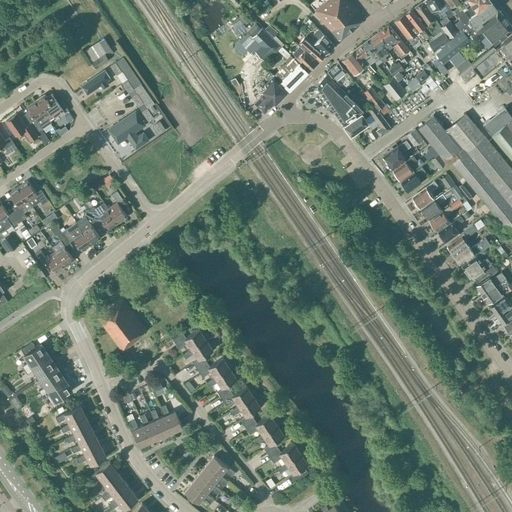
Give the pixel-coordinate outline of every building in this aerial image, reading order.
[(325,0),(314,10),(339,40),(359,24),(365,18),(350,0),(325,0)] [(443,0),(423,0),(431,11),(435,8),(441,16),(444,18),(448,15),(444,10),(446,9),(445,8),(448,6),(445,1),(443,0)] [(470,40),(482,30),(479,25),(487,18),(487,17),(497,8),(491,0),(463,22),(461,19),(454,23),(460,31),(464,35),(465,34),(470,40)] [(463,22),(491,0),(490,0),(461,0),(464,3),(462,4),(461,5),(454,10),(461,19),(463,22)] [(422,1),(414,6),(430,28),(432,27),(430,23),(435,19),(422,1)] [(449,17),(453,14),(448,6),(445,8),(446,9),(444,10),(448,15),(449,17)] [(425,25),(413,7),(405,13),(418,30),(434,50),(439,47),(449,39),(437,23),(433,27),(437,33),(432,37),(433,38),(428,42),(425,38),(429,36),(422,27),(425,25)] [(494,44),(511,30),(511,26),(497,8),(487,17),(487,18),(479,25),(482,30),(483,29),(494,44)] [(244,25),(253,18),(245,11),(238,16),(239,17),(243,23),(244,25)] [(417,30),(405,13),(394,20),(415,47),(421,42),(433,58),(431,60),(436,66),(442,61),(437,55),(434,50),(418,30),(417,30)] [(239,17),(230,23),(234,29),(243,23),(239,17)] [(448,37),(457,31),(449,20),(440,26),(448,37)] [(252,37),(261,28),(255,22),(246,31),(252,37)] [(388,24),(377,32),(383,40),(382,44),(387,51),(386,49),(390,46),(394,50),(395,49),(402,57),(406,54),(404,52),(408,49),(400,38),(400,39),(388,24)] [(293,38),(299,28),(293,25),(288,35),(293,38)] [(314,42),(325,54),(334,45),(318,28),(313,32),(319,38),(314,42)] [(265,58),(279,45),(263,29),(254,37),(262,45),(257,50),(265,58)] [(437,55),(442,61),(443,63),(470,40),(465,34),(464,35),(460,31),(449,39),(439,47),(442,51),(437,55)] [(282,45),(287,41),(279,32),(274,37),(282,45)] [(386,59),(383,54),(387,51),(382,44),(383,40),(377,32),(369,38),(376,47),(376,52),(379,57),(381,61),(383,60),(384,61),(386,59)] [(504,58),(511,68),(511,67),(511,34),(495,47),(493,45),(471,63),(470,64),(460,71),(458,73),(465,82),(478,72),(481,76),(504,58)] [(319,60),(325,54),(307,36),(300,41),(319,60)] [(104,37),(84,51),(91,61),(92,61),(104,52),(105,52),(107,56),(114,52),(104,37)] [(361,44),(374,60),(377,64),(381,61),(379,57),(376,52),(376,47),(369,38),(361,44)] [(353,50),(365,64),(373,73),(375,71),(369,63),(374,60),(361,44),(353,50)] [(309,69),(317,62),(301,45),(293,53),(309,69)] [(439,47),(434,50),(437,55),(442,51),(439,47)] [(341,59),(357,78),(362,74),(359,69),(365,64),(353,50),(341,59)] [(92,61),(91,61),(96,68),(109,59),(107,56),(105,52),(104,52),(92,61)] [(275,74),(289,88),(307,72),(295,58),(294,58),(290,54),(287,57),(287,62),(285,64),(283,63),(281,66),(281,68),(275,74)] [(122,58),(115,62),(134,89),(141,85),(122,58)] [(471,63),(467,58),(457,67),(460,71),(470,64),(471,63)] [(349,74),(339,61),(328,70),(340,82),(340,81),(345,87),(353,80),(349,74)] [(115,62),(110,65),(129,93),(134,89),(115,62)] [(383,84),(395,99),(407,90),(404,87),(398,79),(403,75),(400,71),(404,69),(398,62),(390,69),(395,76),(383,84)] [(443,74),(448,70),(442,62),(437,66),(443,74)] [(429,75),(434,71),(427,63),(422,67),(423,68),(429,75)] [(502,67),(498,70),(503,76),(507,73),(502,67)] [(416,74),(421,81),(429,75),(423,68),(416,74)] [(508,87),(511,83),(511,68),(507,73),(503,76),(493,84),(501,93),(508,87)] [(106,83),(110,81),(104,71),(81,86),(87,96),(100,87),(102,91),(109,87),(106,83)] [(274,105),(288,89),(271,72),(267,76),(270,79),(265,84),(267,86),(261,92),(264,94),(261,97),(260,96),(254,102),(265,113),(273,104),(274,105)] [(341,88),(326,74),(318,84),(318,87),(343,124),(363,109),(353,100),(341,88)] [(408,83),(404,87),(407,90),(409,94),(414,90),(408,83)] [(141,85),(134,89),(148,108),(153,116),(158,113),(152,105),(153,104),(141,85)] [(364,100),(368,105),(372,102),(372,103),(373,103),(382,114),(388,109),(370,86),(363,91),(368,97),(364,100)] [(119,87),(93,104),(99,112),(125,95),(119,87)] [(134,89),(129,93),(142,112),(148,108),(134,89)] [(36,100),(51,122),(50,119),(59,113),(60,116),(65,113),(64,111),(59,103),(58,102),(53,105),(45,94),(36,100)] [(106,125),(133,107),(127,99),(101,116),(106,125)] [(35,118),(30,121),(31,123),(37,132),(51,122),(36,100),(27,106),(35,118)] [(62,101),(59,103),(64,111),(67,109),(62,101)] [(354,118),(344,125),(351,134),(367,123),(364,117),(371,112),(381,126),(376,129),(381,135),(391,127),(381,114),(382,114),(373,103),(372,103),(354,117),(354,118)] [(504,106),(483,123),(511,158),(511,116),(511,117),(504,106)] [(148,108),(142,112),(149,122),(154,118),(153,116),(148,108)] [(135,111),(107,130),(117,146),(127,140),(135,152),(149,142),(143,133),(138,137),(135,132),(144,126),(135,111)] [(38,134),(37,132),(31,123),(26,126),(17,113),(6,120),(16,135),(22,131),(29,141),(38,134)] [(70,113),(65,116),(69,122),(74,119),(73,118),(70,113)] [(459,147),(433,115),(418,127),(446,160),(449,158),(511,234),(511,169),(483,135),(466,149),(462,144),(459,147)] [(423,138),(415,128),(406,135),(414,145),(423,138)] [(375,130),(370,134),(373,139),(379,135),(375,130)] [(8,153),(17,147),(10,137),(5,140),(0,133),(0,146),(2,144),(8,153)] [(410,144),(406,139),(383,155),(387,161),(386,164),(388,167),(391,167),(392,168),(406,157),(401,150),(410,144)] [(423,154),(427,160),(434,155),(429,149),(423,154)] [(440,167),(445,163),(439,153),(433,157),(440,167)] [(397,178),(399,178),(400,179),(412,170),(407,163),(409,162),(410,164),(416,159),(413,155),(393,170),(396,173),(395,175),(397,178)] [(407,189),(408,191),(421,182),(415,175),(417,174),(418,175),(424,170),(421,166),(401,181),(404,184),(403,187),(405,189),(407,189)] [(108,185),(115,181),(110,174),(103,179),(108,185)] [(454,183),(447,174),(440,179),(447,188),(454,183)] [(19,186),(28,200),(34,196),(38,202),(42,199),(44,203),(49,200),(43,190),(38,194),(28,180),(19,186)] [(417,205),(419,205),(420,207),(433,196),(428,190),(430,189),(431,190),(437,185),(434,180),(412,196),(415,200),(414,202),(417,205)] [(459,185),(469,198),(476,192),(466,180),(459,185)] [(425,217),(428,217),(428,218),(441,208),(436,201),(438,200),(439,202),(445,197),(446,197),(452,193),(454,195),(460,191),(455,184),(442,193),(442,192),(421,208),(424,212),(423,214),(425,217)] [(26,217),(23,212),(32,206),(28,200),(19,186),(9,192),(15,200),(10,203),(21,220),(26,217)] [(108,208),(118,222),(127,216),(119,204),(124,201),(117,190),(112,194),(117,201),(108,208)] [(429,220),(432,224),(431,226),(433,228),(435,228),(437,230),(449,220),(446,214),(466,200),(463,195),(429,220)] [(5,206),(0,199),(0,219),(0,220),(6,229),(12,225),(13,226),(21,220),(10,203),(5,206)] [(467,210),(472,207),(466,200),(462,203),(467,210)] [(94,206),(89,209),(96,220),(101,217),(109,228),(118,222),(108,208),(104,201),(96,207),(95,206),(94,207),(94,206)] [(85,215),(76,221),(82,229),(91,244),(101,237),(91,223),(96,220),(89,209),(84,213),(85,215)] [(54,212),(50,215),(53,220),(58,217),(54,212)] [(444,240),(445,242),(458,232),(453,226),(454,225),(453,224),(455,222),(456,224),(463,219),(460,215),(438,231),(440,235),(440,237),(441,240),(444,240)] [(82,250),(91,244),(82,229),(76,221),(62,231),(69,242),(74,238),(82,250)] [(49,226),(55,235),(62,231),(55,222),(49,226)] [(463,232),(447,245),(454,254),(468,243),(464,238),(476,229),(472,223),(462,231),(463,232)] [(64,245),(69,242),(62,231),(57,235),(61,240),(60,240),(59,241),(52,246),(55,251),(65,266),(74,259),(64,245)] [(17,245),(10,235),(7,237),(11,243),(6,246),(9,250),(17,245)] [(479,249),(480,250),(482,249),(490,243),(484,236),(471,247),(468,243),(454,254),(460,263),(477,251),(479,249)] [(32,237),(27,240),(32,247),(37,244),(32,237)] [(56,272),(65,266),(55,251),(46,257),(40,249),(35,253),(43,263),(47,260),(56,272)] [(462,265),(472,279),(474,278),(478,282),(490,273),(491,274),(497,270),(487,257),(482,261),(479,257),(485,252),(482,249),(480,250),(462,265)] [(489,276),(476,286),(482,294),(506,277),(502,271),(494,276),(495,278),(492,280),(489,276)] [(506,277),(482,294),(488,303),(501,293),(498,288),(500,287),(501,288),(505,285),(509,282),(506,277)] [(491,306),(497,314),(511,303),(511,296),(511,297),(510,299),(508,301),(505,297),(504,297),(504,296),(491,306)] [(123,298),(97,317),(122,350),(125,349),(126,351),(128,349),(127,347),(141,337),(139,335),(146,330),(123,298)] [(511,303),(497,314),(503,323),(511,316),(511,303)] [(179,348),(187,342),(191,348),(206,338),(209,336),(208,334),(207,334),(206,332),(203,334),(199,328),(186,337),(182,332),(172,339),(179,348)] [(210,344),(206,338),(191,348),(183,354),(186,358),(194,352),(198,358),(193,362),(198,369),(208,362),(203,355),(213,348),(216,346),(215,344),(214,344),(212,342),(210,344)] [(29,361),(22,365),(25,369),(48,354),(41,342),(35,346),(32,341),(21,348),(24,353),(24,354),(29,361)] [(48,354),(25,369),(27,373),(34,369),(40,377),(56,366),(48,354)] [(211,371),(215,377),(230,367),(233,365),(232,362),(231,363),(229,361),(227,362),(223,356),(209,365),(208,362),(198,369),(203,377),(211,371)] [(45,385),(39,390),(41,394),(65,378),(56,366),(40,377),(45,385)] [(221,398),(231,391),(226,384),(237,377),(240,375),(238,372),(237,373),(236,371),(234,372),(230,367),(215,377),(206,382),(209,386),(218,381),(222,387),(216,390),(221,398)] [(65,378),(41,394),(44,398),(51,393),(55,400),(72,389),(65,378)] [(235,399),(239,405),(254,395),(257,393),(255,391),(254,392),(253,389),(251,391),(247,385),(233,394),(231,391),(221,398),(226,405),(235,399)] [(233,415),(241,409),(245,415),(240,419),(245,426),(255,420),(250,412),(260,405),(263,403),(262,401),(261,401),(260,399),(257,401),(254,395),(239,405),(230,411),(233,415)] [(58,422),(67,417),(69,423),(70,423),(85,415),(80,404),(64,412),(64,413),(56,417),(58,422)] [(165,415),(172,431),(182,426),(175,410),(169,413),(165,404),(160,406),(164,415),(165,415)] [(154,419),(161,435),(172,431),(165,415),(164,415),(159,417),(155,408),(150,410),(154,419)] [(144,424),(151,440),(161,435),(154,419),(148,422),(144,413),(140,415),(144,424)] [(258,428),(262,434),(277,424),(280,422),(279,420),(278,420),(277,418),(274,419),(270,413),(257,422),(255,420),(245,426),(250,434),(258,428)] [(72,427),(75,433),(90,425),(85,415),(70,423),(69,423),(61,427),(63,432),(72,427)] [(133,429),(140,445),(151,440),(144,424),(138,427),(134,418),(129,420),(133,429)] [(281,429),(277,424),(262,434),(254,439),(257,444),(265,438),(269,444),(264,447),(269,455),(279,448),(274,441),(284,434),(287,432),(286,429),(285,430),(283,428),(281,429)] [(75,433),(66,437),(68,442),(77,437),(80,443),(96,435),(90,425),(75,433)] [(74,452),(82,448),(85,453),(101,445),(96,435),(80,443),(71,447),(74,452)] [(282,456),(286,462),(301,452),(304,450),(303,448),(302,449),(300,446),(298,448),(294,442),(281,451),(279,448),(269,455),(274,462),(282,456)] [(85,453),(76,458),(79,462),(88,458),(91,464),(106,455),(101,445),(85,453)] [(286,462),(277,468),(280,472),(289,466),(293,472),(289,474),(293,480),(303,473),(299,468),(308,463),(308,462),(311,460),(309,458),(308,459),(307,456),(305,458),(301,452),(286,462)] [(220,474),(224,470),(232,476),(235,472),(227,465),(214,454),(206,464),(220,474)] [(91,482),(99,476),(103,481),(117,470),(110,461),(96,471),(96,472),(88,478),(91,482)] [(213,483),(217,478),(225,485),(228,481),(220,474),(206,464),(199,472),(213,483)] [(103,481),(95,487),(98,491),(106,485),(110,490),(124,479),(117,470),(103,481)] [(206,492),(210,487),(217,493),(221,489),(213,483),(199,472),(192,481),(206,492)] [(110,490),(102,496),(105,500),(113,494),(117,499),(131,488),(124,479),(110,490)] [(210,502),(214,498),(206,492),(192,481),(185,490),(198,501),(203,496),(210,502)] [(117,499),(109,505),(112,509),(120,503),(124,508),(138,497),(131,488),(117,499)] [(99,498),(90,505),(93,509),(102,502),(99,498)] [(148,511),(150,511),(142,502),(131,511),(148,511)]
